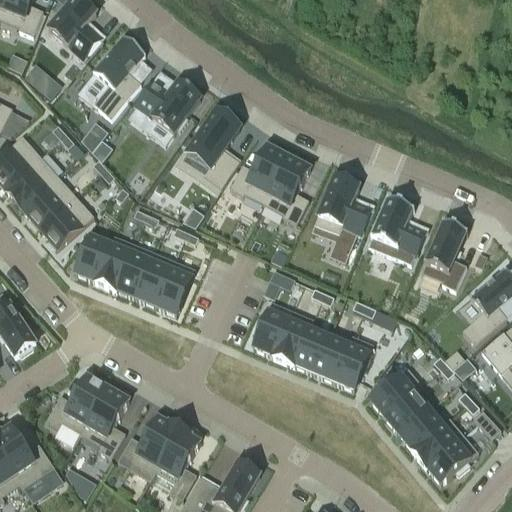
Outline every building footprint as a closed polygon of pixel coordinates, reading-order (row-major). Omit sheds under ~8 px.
[(10,0),(0,25),(0,29),(21,38),(20,40),(32,45),(41,21),(29,16),(35,0),(10,0)] [(0,0),(0,25),(10,0),(0,0)] [(77,6),(50,38),(68,54),(84,68),(102,46),(86,33),(90,28),(95,22),(88,16),(89,14),(81,7),(79,8),(77,6)] [(104,70),(94,82),(110,95),(95,114),(111,128),(141,93),(129,83),(145,64),(124,47),(113,60),(112,58),(103,69),(104,70)] [(53,88),(43,99),(51,106),(61,94),(53,88)] [(154,91),(137,115),(174,142),(200,107),(198,105),(199,103),(190,96),(188,98),(179,91),(179,92),(176,96),(171,103),(154,91)] [(0,108),(0,137),(1,139),(13,116),(0,108)] [(218,119),(188,162),(211,178),(208,183),(205,187),(222,199),(240,172),(223,161),(241,135),(218,119)] [(96,129),(81,147),(92,159),(102,146),(108,139),(96,129)] [(59,132),(53,137),(60,145),(61,146),(66,142),(67,141),(59,132)] [(66,142),(61,146),(69,155),(75,150),(67,141),(66,142)] [(23,144),(0,165),(0,188),(6,195),(41,164),(23,144)] [(92,159),(99,166),(102,170),(113,155),(102,146),(92,159)] [(243,176),(231,198),(243,204),(244,202),(264,212),(288,166),(284,164),(285,162),(273,156),(272,158),(268,156),(254,182),(243,176)] [(41,164),(6,195),(23,215),(58,184),(41,164)] [(99,166),(93,172),(101,181),(107,176),(107,175),(102,170),(99,166)] [(288,166),(264,212),(285,223),(284,225),(295,231),(307,209),(295,203),(309,177),(304,175),(305,173),(294,167),(293,169),(288,166)] [(107,176),(101,181),(110,190),(116,185),(107,175),(107,176)] [(58,184),(23,215),(41,234),(76,203),(58,184)] [(335,186),(316,232),(339,242),(342,233),(361,241),(371,217),(364,214),(353,209),(356,201),(358,196),(352,193),(353,192),(340,186),(339,188),(335,186)] [(123,196),(116,205),(122,210),(129,201),(123,196)] [(76,203),(41,234),(58,254),(93,223),(76,203)] [(389,209),(370,255),(411,272),(425,239),(406,231),(410,223),(411,218),(407,216),(408,215),(395,209),(394,211),(389,209)] [(137,217),(134,224),(145,229),(148,222),(137,217)] [(183,231),(195,236),(203,224),(193,217),(183,231)] [(148,222),(145,229),(156,234),(159,226),(148,222)] [(445,232),(423,281),(444,290),(443,292),(455,297),(465,274),(453,269),(466,242),(462,240),(462,238),(450,232),(449,234),(445,232)] [(96,234),(77,279),(97,288),(116,243),(96,234)] [(177,235),(174,242),(185,247),(188,239),(177,235)] [(188,239),(185,247),(196,251),(199,244),(188,239)] [(116,243),(97,288),(117,296),(136,251),(116,243)] [(136,251),(117,296),(137,305),(156,260),(136,251)] [(271,267),(282,272),(287,261),(276,256),(271,267)] [(156,260),(137,305),(156,313),(176,268),(156,260)] [(176,268),(156,313),(177,322),(196,277),(176,268)] [(472,332),(464,339),(475,352),(506,326),(498,317),(511,304),(511,282),(510,280),(508,282),(505,279),(472,307),(485,322),(472,332)] [(274,280),(270,290),(291,299),(295,289),(274,280)] [(315,298),(311,306),(321,310),(325,302),(315,298)] [(3,299),(0,301),(0,339),(15,363),(37,349),(20,324),(22,322),(15,311),(12,312),(3,299)] [(325,302),(321,310),(331,315),(335,307),(325,302)] [(272,310),(253,355),(273,363),(274,363),(293,319),(272,310)] [(356,310),(353,318),(363,322),(366,314),(356,310)] [(366,314),(363,322),(373,327),(376,318),(366,314)] [(273,363),(273,364),(295,373),(295,372),(294,372),(311,331),(313,332),(314,328),(313,328),(293,319),(274,363),(273,363)] [(311,331),(294,372),(295,372),(314,380),(331,340),(313,332),(311,331)] [(331,340),(314,380),(334,389),(352,346),(332,338),(331,340)] [(511,351),(504,342),(482,360),(502,383),(511,373),(511,351)] [(352,346),(334,389),(355,397),(373,353),(352,344),(352,346)] [(456,358),(445,367),(453,377),(454,375),(464,367),(456,358)] [(440,364),(434,370),(441,378),(448,372),(440,364)] [(464,367),(454,375),(463,386),(477,375),(468,364),(464,367)] [(448,372),(441,378),(448,386),(455,380),(448,372)] [(409,377),(371,409),(384,425),(415,399),(416,401),(424,394),(409,377)] [(60,403),(44,430),(57,438),(62,429),(82,441),(109,394),(106,392),(107,389),(94,381),(92,384),(88,382),(72,410),(60,403)] [(109,394),(82,441),(103,453),(100,457),(112,464),(126,441),(114,434),(130,406),(126,404),(128,401),(114,393),(113,396),(109,394)] [(415,399),(384,425),(398,442),(429,416),(416,401),(415,399)] [(465,400),(459,406),(466,414),(472,408),(465,400)] [(472,408),(466,414),(473,422),(480,416),(472,408)] [(429,416),(398,442),(412,458),(442,433),(429,416)] [(483,421),(474,429),(492,448),(501,440),(483,421)] [(132,444),(118,468),(151,487),(156,478),(180,436),(160,424),(144,451),(132,444)] [(412,459),(411,459),(426,478),(427,477),(425,475),(464,443),(451,428),(444,434),(442,433),(412,458),(412,459)] [(1,435),(0,435),(0,459),(20,490),(23,495),(55,474),(39,450),(28,458),(10,431),(2,437),(1,435)] [(180,436),(156,478),(176,490),(171,499),(183,506),(197,482),(185,475),(201,448),(180,436)] [(464,443),(425,475),(427,477),(441,493),(456,481),(458,484),(470,473),(468,471),(479,462),(464,443)] [(0,509),(5,507),(2,502),(20,490),(0,459),(0,509)] [(200,484),(183,511),(245,511),(250,505),(247,504),(260,481),(256,479),(258,476),(246,469),(244,472),(240,469),(223,498),(200,484)] [(68,474),(64,480),(79,502),(84,505),(93,489),(68,474)]
